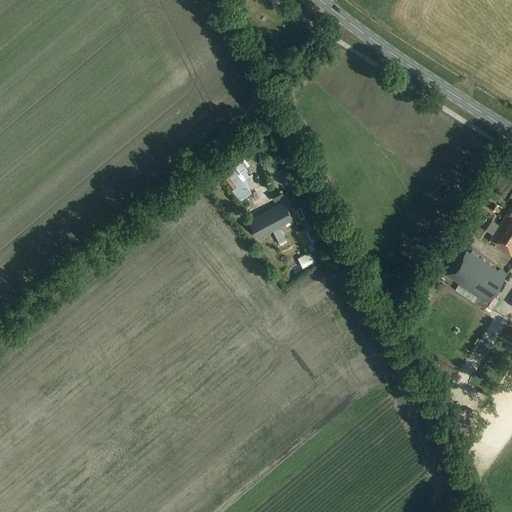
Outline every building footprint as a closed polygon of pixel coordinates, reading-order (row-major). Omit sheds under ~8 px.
[(278,158),(270,162),(280,182),(288,178),(278,158)] [(224,195),(232,195),(232,186),(224,186),(224,195)] [(250,201),(257,223),(283,214),(276,193),(250,201)] [(511,203),(490,239),(496,243),(494,245),(510,255),(511,252),(511,203)] [(280,222),(268,232),(275,241),(287,230),(280,222)] [(314,227),(308,230),(314,243),(320,239),(314,227)] [(322,247),(311,252),(317,263),(328,258),(322,246),(322,247)] [(454,261),(496,289),(506,273),(500,269),(498,271),(467,250),(462,256),(458,253),(454,261)] [(484,308),(496,289),(454,261),(445,274),(478,296),(474,302),(484,308)] [(276,275),(287,268),(284,262),(272,269),(276,275)] [(447,314),(450,308),(441,302),(438,308),(447,314)]
